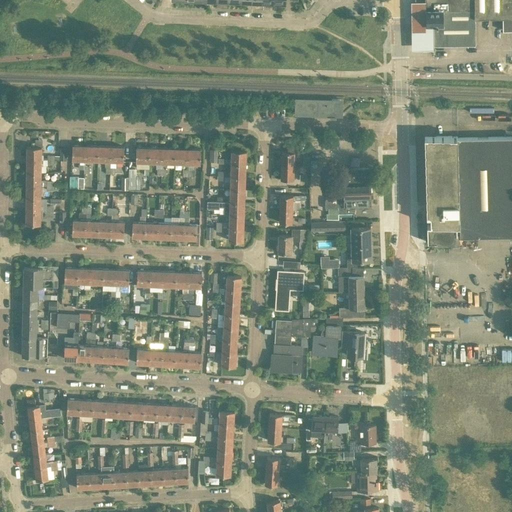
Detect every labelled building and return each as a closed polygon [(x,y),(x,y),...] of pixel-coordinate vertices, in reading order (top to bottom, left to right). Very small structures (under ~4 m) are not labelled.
[(443,9),(475,9),(475,0),(425,0),(425,1),(426,7),(443,7),(443,9)] [(511,0),(475,0),(475,9),(475,18),(503,18),(503,30),(509,30),(511,30),(511,0)] [(426,7),(425,1),(410,1),(411,49),(433,49),(433,24),(426,25),(426,7)] [(443,7),(426,7),(426,25),(433,24),(434,24),(444,24),(443,9),(443,7)] [(475,9),(443,9),(444,24),(434,24),(435,45),(436,45),(476,45),(475,18),(475,9)] [(340,112),(342,109),(339,107),(340,99),(331,98),(331,102),(297,101),(297,102),(297,110),(296,110),(296,111),(330,112),(330,115),(330,117),(336,117),(336,116),(339,116),(339,112),(340,112)] [(457,138),(457,136),(436,136),(424,135),(427,242),(458,241),(458,236),(511,234),(511,137),(467,138),(457,138)] [(72,145),(72,160),(85,161),(86,145),(72,145)] [(98,161),(99,146),(86,145),(85,161),(91,161),(98,161)] [(42,147),(27,146),(27,160),(42,160),(42,147)] [(111,146),(99,146),(98,161),(111,161),(111,146)] [(116,146),(111,146),(111,161),(123,162),(124,146),(116,146)] [(150,147),(136,147),(135,162),(149,163),(150,147)] [(150,147),(149,163),(162,163),(162,148),(150,147)] [(175,148),(162,148),(162,163),(175,163),(175,148)] [(188,148),(175,148),(175,163),(187,164),(188,148)] [(188,148),(187,164),(199,164),(200,149),(188,148)] [(217,150),(210,149),(209,162),(217,162),(217,150)] [(246,150),(231,150),(230,164),(231,164),(246,164),(246,150)] [(281,166),(295,166),(295,158),(295,152),(288,151),(281,151),(281,166)] [(27,160),(26,173),(42,173),(42,165),(48,165),(48,164),(48,160),(42,160),(27,160)] [(230,164),(230,176),(245,177),(246,164),(231,164),(230,164)] [(281,166),(280,179),(296,179),(300,179),(300,174),(300,173),(296,173),(294,173),(295,166),(281,166)] [(338,218),(338,214),(338,213),(354,212),(354,207),(371,206),(370,185),(369,185),(369,180),(369,168),(348,169),(348,173),(340,173),(341,195),(339,195),(338,185),(327,186),(327,187),(327,201),(338,201),(338,207),(328,207),(328,213),(326,213),(326,219),(338,218)] [(136,176),(136,169),(129,169),(128,189),(140,189),(140,180),(138,180),(138,176),(136,176)] [(42,173),(26,173),(26,185),(42,186),(42,180),(42,173)] [(245,177),(230,176),(230,189),(245,189),(245,177)] [(78,178),(70,177),(70,189),(77,189),(78,178)] [(42,186),(26,185),(26,198),(41,198),(41,191),(42,186)] [(230,189),(229,202),(244,202),(245,202),(245,189),(230,189)] [(280,195),(279,209),(292,209),(293,200),(299,200),(299,195),(294,195),(280,195)] [(41,198),(26,198),(26,211),(41,211),(41,199),(41,198)] [(224,201),(219,201),(219,206),(224,207),(224,214),(229,214),(244,215),(245,202),(244,202),(229,202),(227,202),(224,201)] [(279,209),(279,222),(292,222),(292,209),(279,209)] [(26,211),(26,224),(41,224),(41,211),(26,211)] [(73,219),(72,232),(72,234),(85,234),(86,219),(86,218),(86,217),(86,213),(81,213),(79,213),(79,218),(79,219),(73,219)] [(86,219),(85,234),(98,235),(99,220),(93,220),(93,218),(93,213),(91,213),(86,213),(86,217),(86,218),(86,219)] [(106,220),(99,220),(98,235),(111,235),(111,220),(111,219),(111,218),(111,214),(107,214),(106,218),(106,219),(106,220)] [(111,220),(111,235),(117,236),(123,236),(124,221),(118,221),(118,219),(119,214),(116,214),(111,214),(111,218),(111,219),(111,220)] [(229,222),(228,227),(244,228),(244,215),(229,214),(229,222)] [(140,222),(132,221),(132,236),(145,237),(145,222),(146,220),(146,218),(146,216),(141,215),(140,215),(140,222)] [(183,223),(183,238),(196,239),(196,233),(199,233),(199,224),(197,224),(188,224),(188,219),(185,219),(184,219),(183,223)] [(310,222),(310,230),(348,230),(348,221),(310,222)] [(145,222),(145,237),(157,237),(158,222),(145,222)] [(171,223),(158,222),(157,237),(170,238),(171,223)] [(171,223),(170,238),(183,238),(183,223),(171,223)] [(244,228),(228,227),(228,240),(243,241),(244,228)] [(347,266),(357,266),(357,259),(371,259),(370,227),(350,227),(351,251),(347,251),(347,266)] [(294,243),(293,243),(293,240),(299,241),(299,247),(307,247),(308,229),(292,229),(292,233),(279,233),(278,252),(292,252),(293,250),(294,250),(294,243)] [(47,230),(46,237),(54,238),(54,230),(47,230)] [(329,258),(329,255),(320,255),(320,267),(339,266),(339,257),(329,258)] [(24,267),(23,286),(38,286),(42,286),(42,279),(52,279),(52,286),(58,286),(58,279),(58,265),(45,265),(45,266),(42,266),(42,265),(30,264),(30,267),(24,267)] [(78,282),(79,267),(77,267),(65,266),(64,282),(71,282),(78,282)] [(349,291),(363,291),(363,275),(363,267),(357,267),(357,266),(347,266),(347,267),(338,267),(339,274),(338,274),(339,292),(349,291)] [(79,267),(78,282),(84,282),(91,283),(91,267),(79,267)] [(91,267),(91,283),(96,283),(103,283),(104,268),(91,267)] [(104,268),(103,283),(110,283),(116,284),(116,268),(104,268)] [(116,268),(116,284),(116,290),(120,290),(121,290),(121,286),(121,284),(127,284),(129,284),(129,269),(116,268)] [(290,289),(303,290),(304,271),(277,269),(277,277),(276,277),(275,288),(276,288),(275,309),(289,310),(290,289)] [(147,270),(137,270),(137,285),(142,285),(142,292),(145,292),(150,292),(150,286),(151,270),(147,270)] [(151,270),(150,286),(163,286),(164,270),(163,270),(151,270)] [(174,271),(164,270),(163,286),(168,286),(175,286),(176,286),(176,271),(174,271)] [(188,271),(176,271),(176,286),(179,287),(182,287),(183,287),(183,293),(186,293),(188,293),(188,287),(189,271),(188,271)] [(188,287),(188,293),(193,293),(193,287),(201,287),(202,272),(189,271),(188,287)] [(240,289),(241,276),(226,275),(225,288),(240,289)] [(38,286),(23,286),(23,299),(37,299),(39,299),(42,299),(44,299),(44,294),(37,294),(38,286)] [(225,288),(220,287),(220,292),(225,292),(224,300),(240,301),(240,289),(225,288)] [(364,307),(363,291),(349,291),(349,292),(339,292),(339,297),(345,297),(345,307),(339,308),(339,316),(360,316),(360,307),(364,307)] [(37,299),(23,299),(23,312),(37,312),(37,304),(39,304),(39,299),(37,299)] [(240,301),(224,300),(223,313),(239,314),(240,301)] [(149,304),(140,304),(140,313),(149,313),(149,304)] [(201,304),(189,304),(188,314),(201,314),(201,304)] [(70,312),(57,311),(56,327),(69,328),(70,321),(78,322),(79,314),(70,314),(70,312)] [(23,312),(22,324),(37,324),(37,318),(37,312),(23,312)] [(239,314),(223,313),(223,326),(238,327),(239,319),(239,314)] [(303,328),(305,336),(310,336),(311,326),(317,326),(317,317),(303,318),(303,319),(303,328)] [(314,334),(313,352),(320,352),(321,354),(323,355),(326,355),(327,353),(336,353),(337,336),(340,336),(340,324),(339,324),(340,317),(330,318),(329,323),(326,323),(325,329),(324,328),(322,329),(320,331),(320,335),(314,334)] [(276,319),(275,343),(290,344),(291,335),(303,336),(305,336),(303,328),(303,319),(292,319),(292,320),(276,319)] [(22,324),(22,336),(37,336),(37,324),(22,324)] [(238,327),(223,326),(222,339),(237,340),(238,327)] [(348,347),(347,355),(363,356),(364,332),(343,331),(342,346),(348,347)] [(22,336),(22,348),(47,348),(47,337),(45,336),(37,336),(22,336)] [(73,343),(65,343),(64,358),(78,359),(79,344),(79,337),(73,337),(73,343)] [(86,344),(79,344),(78,359),(90,360),(91,345),(91,343),(92,338),(86,338),(86,344)] [(222,339),(221,351),(236,353),(237,340),(222,339)] [(163,343),(163,349),(162,364),(175,365),(176,350),(168,349),(167,349),(168,344),(163,343)] [(290,344),(275,343),(274,354),(272,354),(271,369),(291,370),(300,370),(302,344),(290,344)] [(176,350),(175,365),(187,366),(189,345),(184,344),(183,344),(183,350),(176,350)] [(104,345),(91,345),(90,360),(103,361),(104,345)] [(111,346),(104,345),(103,361),(116,361),(116,346),(111,346)] [(189,345),(187,366),(200,367),(201,351),(194,351),(194,345),(193,345),(189,345)] [(122,346),(116,346),(116,361),(128,362),(129,347),(122,346)] [(144,348),(138,347),(137,347),(136,363),(149,363),(150,348),(144,348)] [(150,348),(149,363),(162,364),(163,349),(157,349),(156,348),(150,348)] [(236,353),(221,351),(220,365),(236,366),(236,353)] [(55,401),(54,392),(53,392),(53,390),(43,389),(44,394),(43,394),(44,402),(55,401)] [(67,398),(66,413),(80,414),(81,399),(67,398)] [(92,415),(93,400),(81,399),(80,414),(92,415)] [(93,400),(92,415),(105,416),(106,400),(93,400)] [(118,417),(119,401),(106,400),(105,416),(118,417)] [(131,417),(132,402),(119,401),(118,417),(131,417)] [(143,418),(144,403),(132,402),(131,417),(143,418)] [(156,419),(157,404),(144,403),(143,418),(156,419)] [(45,409),(45,404),(27,406),(29,419),(41,418),(44,417),(51,416),(61,415),(60,407),(45,409)] [(157,404),(156,419),(169,420),(170,404),(157,404)] [(182,421),(182,405),(170,404),(169,420),(182,421)] [(194,421),(195,406),(182,405),(182,421),(194,421)] [(214,418),(208,418),(209,410),(202,410),(201,422),(205,422),(213,423),(214,418)] [(218,419),(214,418),(213,423),(218,423),(233,424),(234,411),(219,410),(218,418),(218,419)] [(267,426),(267,427),(281,428),(282,413),(268,413),(267,426)] [(311,423),(305,423),(306,439),(310,439),(310,435),(311,435),(311,429),(318,429),(317,435),(319,435),(324,435),(325,415),(311,414),(311,423)] [(348,431),(348,421),(339,421),(340,416),(325,415),(324,435),(330,435),(329,438),(332,439),(332,430),(348,431)] [(41,418),(29,419),(30,431),(42,430),(41,418)] [(375,442),(375,424),(370,424),(370,421),(353,421),(353,422),(353,429),(359,429),(360,442),(375,442)] [(213,431),(213,436),(217,436),(233,437),(233,424),(218,423),(217,432),(213,431)] [(281,428),(267,427),(266,440),(280,441),(281,428)] [(42,430),(30,431),(32,443),(44,442),(42,430)] [(213,436),(212,440),(217,440),(216,449),(232,450),(233,437),(217,436),(213,436)] [(348,441),(349,451),(354,451),(360,451),(360,444),(354,444),(354,440),(348,441)] [(44,442),(32,443),(33,455),(45,454),(44,442)] [(211,456),(211,461),(213,461),(216,461),(231,461),(232,450),(216,449),(216,456),(211,456)] [(354,451),(349,451),(343,451),(343,453),(343,459),(350,459),(354,459),(354,451)] [(45,454),(33,455),(35,468),(47,466),(45,454)] [(264,469),(264,470),(278,471),(278,463),(286,464),(286,462),(286,457),(285,457),(278,457),(265,456),(264,469)] [(360,458),(360,470),(360,471),(375,471),(376,471),(376,458),(360,458)] [(213,461),(211,461),(210,466),(215,466),(215,474),(230,475),(231,461),(216,461),(213,461)] [(36,480),(48,478),(47,466),(35,468),(36,480)] [(104,468),(101,468),(101,472),(102,486),(115,485),(114,471),(108,472),(107,467),(104,467),(104,468)] [(188,467),(176,468),(177,482),(189,481),(188,467)] [(163,468),(151,469),(152,483),(164,482),(163,468)] [(176,468),(163,468),(164,482),(177,482),(176,468)] [(151,469),(139,470),(139,484),(152,483),(151,469)] [(139,470),(126,471),(127,485),(139,484),(139,470)] [(278,471),(264,470),(264,484),(277,485),(277,484),(277,479),(278,471)] [(375,471),(360,471),(360,470),(358,470),(358,471),(354,471),(355,482),(356,482),(356,491),(364,490),(364,492),(369,492),(369,490),(371,490),(378,490),(377,482),(375,482),(375,471)] [(127,485),(126,471),(114,471),(115,485),(127,485)] [(102,486),(101,472),(89,473),(90,487),(102,486)] [(90,487),(89,473),(76,474),(77,488),(90,487)] [(324,490),(324,498),(331,498),(351,498),(351,490),(331,490),(324,490)] [(266,501),(267,511),(281,511),(280,499),(266,501)] [(378,511),(378,507),(370,507),(370,499),(361,499),(361,510),(354,511),(378,511)] [(331,511),(335,511),(334,500),(325,501),(326,511),(331,511)]
